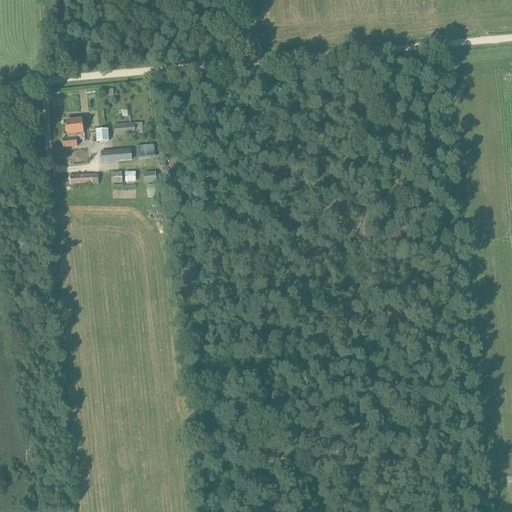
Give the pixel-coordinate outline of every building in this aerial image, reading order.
[(102,125),(102,113),(93,113),(93,125),(102,125)] [(62,147),(76,146),(75,132),(83,131),(82,118),(65,120),(67,138),(62,138),(62,147)] [(114,125),(115,136),(143,134),(142,123),(114,125)] [(99,130),(100,142),(109,142),(108,130),(99,130)] [(102,163),(134,160),(134,149),(102,152),(102,163)] [(113,180),(139,180),(139,170),(113,170),(113,180)] [(156,172),(144,172),(144,184),(156,183),(156,172)] [(98,185),(98,175),(70,176),(70,185),(92,184),(92,185),(98,185)] [(157,184),(146,185),(148,198),(159,197),(157,184)]
